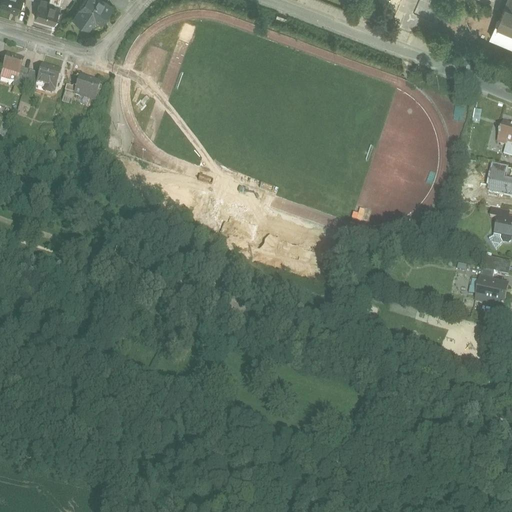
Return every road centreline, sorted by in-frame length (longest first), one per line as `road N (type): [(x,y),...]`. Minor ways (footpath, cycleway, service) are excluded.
road 1 (unknown): [(511,451),(462,459),(438,453),(419,470),(312,507),(142,501),(87,461),(0,428)]
road 2 (residential): [(511,94),(265,0)]
road 3 (residential): [(145,0),(100,49),(77,51),(0,27)]
